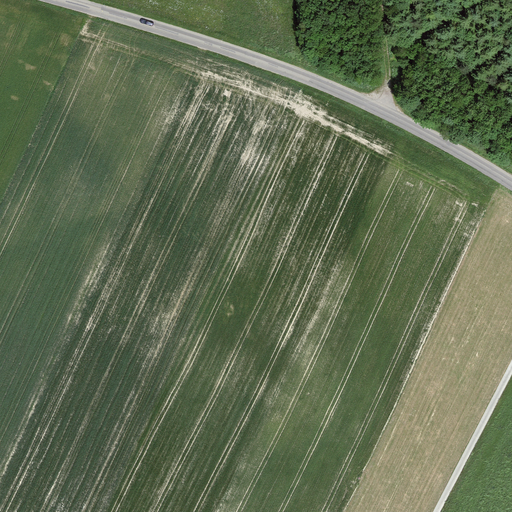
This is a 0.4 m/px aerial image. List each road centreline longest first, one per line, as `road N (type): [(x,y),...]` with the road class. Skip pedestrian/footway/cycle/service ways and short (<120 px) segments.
road 1 (tertiary): [(59,0),(253,57),(390,115),(511,183)]
road 2 (track): [(435,511),(511,365)]
